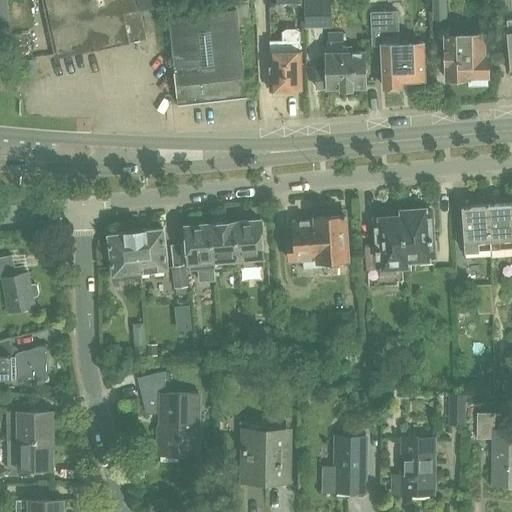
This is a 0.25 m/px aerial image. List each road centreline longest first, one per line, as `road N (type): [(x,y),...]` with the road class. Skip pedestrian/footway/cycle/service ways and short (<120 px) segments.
road 1 (residential): [(87,205),(511,160)]
road 2 (residential): [(122,511),(84,358),(87,205)]
road 3 (primary): [(0,167),(166,171),(269,151)]
road 4 (primary): [(269,151),(0,134)]
road 5 (primary): [(511,135),(269,151)]
